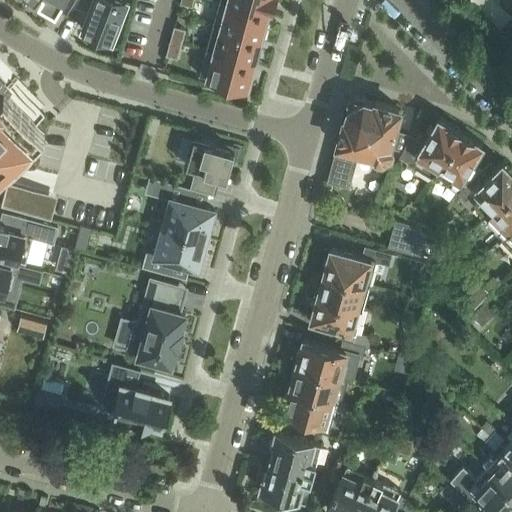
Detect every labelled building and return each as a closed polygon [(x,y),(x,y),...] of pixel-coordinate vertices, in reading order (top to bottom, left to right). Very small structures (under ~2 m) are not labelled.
[(39,0),(38,3),(56,13),(63,0),(39,0)] [(78,0),(75,5),(90,11),(83,29),(112,40),(126,0),(78,0)] [(267,13),(221,0),(218,0),(213,24),(261,37),(260,38),(263,38),(268,23),(265,22),(267,13)] [(221,0),(267,13),(271,14),(274,0),(221,0)] [(511,17),(500,29),(511,41),(511,17)] [(182,41),(186,25),(176,22),(171,38),(182,41)] [(261,37),(213,24),(206,48),(254,61),(254,62),(257,63),(261,47),(258,46),(260,38),(261,37)] [(182,41),(171,38),(167,54),(177,57),(182,41)] [(254,61),(206,48),(199,74),(247,87),(247,86),(250,87),(254,71),(251,70),(254,62),(254,61)] [(0,175),(42,134),(0,90),(0,175)] [(401,151),(409,135),(395,131),(396,128),(394,127),(399,108),(375,101),(375,102),(366,100),(364,96),(357,95),(348,100),(347,106),(349,109),(346,119),(345,119),(344,122),(343,121),(338,139),(339,139),(338,142),(339,142),(329,178),(348,184),(358,149),(374,154),(376,158),(382,159),(391,154),(393,148),(401,151)] [(118,111),(113,131),(133,136),(138,117),(118,111)] [(434,175),(437,170),(462,129),(439,116),(433,124),(431,123),(427,130),(429,131),(427,135),(413,125),(409,135),(401,151),(400,154),(420,167),(434,175)] [(448,184),(460,192),(468,182),(482,169),(472,162),(474,158),(477,160),(481,153),(479,151),(484,143),(462,129),(437,170),(451,179),(448,184)] [(108,137),(101,171),(124,176),(131,141),(108,137)] [(227,176),(228,173),(232,159),(234,160),(236,160),(236,159),(240,145),(234,144),(225,141),(224,145),(210,141),(194,137),(190,150),(186,164),(196,167),(190,187),(210,192),(214,194),(219,173),(221,174),(227,176)] [(468,182),(460,192),(458,193),(466,200),(475,191),(481,197),(477,201),(477,204),(486,214),(511,188),(511,169),(503,160),(495,168),(490,162),(482,169),(468,182)] [(171,198),(164,226),(209,238),(214,219),(211,218),(214,208),(186,200),(190,187),(167,181),(163,196),(171,198)] [(9,184),(2,205),(51,218),(53,210),(42,207),(45,194),(46,193),(9,182),(9,184)] [(495,231),(502,238),(508,232),(511,227),(511,188),(486,214),(499,227),(495,231)] [(380,200),(390,207),(396,199),(394,197),(395,195),(386,190),(380,200)] [(0,254),(26,261),(33,236),(53,242),(58,225),(11,212),(8,224),(0,221),(0,254)] [(170,259),(191,264),(198,266),(201,256),(204,257),(209,238),(164,226),(156,253),(148,250),(144,265),(167,272),(170,259)] [(395,247),(440,259),(449,249),(436,236),(401,226),(395,247)] [(511,227),(508,232),(502,238),(511,248),(511,227)] [(62,246),(61,251),(72,254),(74,249),(62,246)] [(323,270),(365,282),(368,268),(373,270),(375,261),(390,265),(393,254),(366,246),(363,256),(355,254),(330,247),(327,258),(325,260),(323,267),(323,270)] [(0,262),(0,291),(3,292),(0,303),(11,307),(15,295),(4,292),(12,266),(0,262)] [(317,294),(358,305),(365,282),(323,270),(323,272),(319,271),(313,293),(317,294)] [(139,355),(171,364),(176,347),(178,347),(179,342),(177,342),(179,334),(181,335),(182,330),(181,329),(185,312),(180,311),(181,307),(170,304),(175,284),(151,277),(139,321),(133,320),(126,347),(140,351),(139,355)] [(358,305),(317,294),(316,296),(314,299),(312,305),(313,308),(310,320),(355,332),(358,322),(354,321),(358,305)] [(20,330),(41,336),(45,320),(24,315),(20,330)] [(354,342),(365,345),(370,346),(372,337),(356,332),(354,342)] [(365,345),(354,342),(342,339),(340,348),(303,338),(299,349),(297,351),(295,358),(296,362),(339,374),(343,360),(348,361),(350,354),(362,358),(365,345)] [(102,399),(117,403),(114,414),(160,427),(169,394),(151,389),(151,388),(137,384),(141,368),(112,360),(102,399)] [(289,386),(333,398),(339,374),(296,362),(295,365),(293,366),(290,374),(292,377),(289,386)] [(34,399),(32,404),(51,409),(56,391),(37,386),(34,399)] [(333,398),(289,386),(289,388),(286,390),(284,397),(285,401),(282,411),(331,424),(333,415),(329,413),(333,398)] [(500,444),(483,428),(477,433),(495,449),(500,444)] [(269,459),(313,472),(321,443),(277,431),(276,434),(273,437),(271,444),(272,447),(269,459)] [(387,447),(409,452),(412,439),(390,434),(387,447)] [(511,455),(504,448),(487,466),(511,489),(511,455)] [(408,472),(417,476),(426,457),(416,456),(408,472)] [(313,472),(269,459),(266,471),(263,474),(261,481),(262,484),(261,489),(305,501),(313,472)] [(356,511),(373,477),(346,464),(327,506),(330,507),(332,511),(335,511),(356,511)] [(511,489),(487,466),(478,476),(468,469),(455,484),(475,503),(482,498),(496,511),(497,511),(498,511),(510,511),(511,511),(511,510),(511,489)] [(373,477),(356,511),(390,511),(401,490),(373,477)] [(464,497),(448,482),(440,490),(455,505),(464,497)] [(404,508),(408,511),(416,511),(419,510),(408,500),(404,508)]
